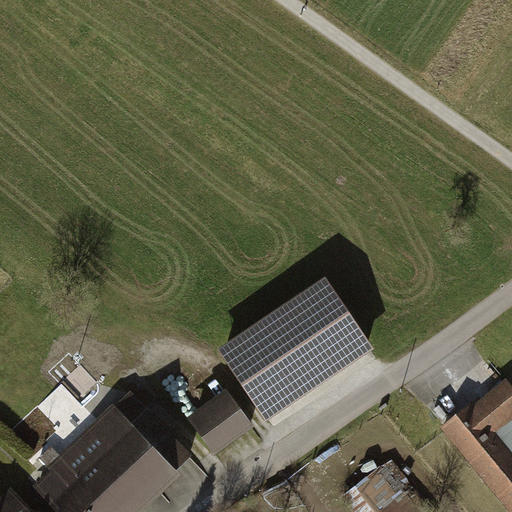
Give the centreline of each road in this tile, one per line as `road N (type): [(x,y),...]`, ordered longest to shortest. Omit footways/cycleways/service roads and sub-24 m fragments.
road 1 (residential): [(511,295),(206,511)]
road 2 (track): [(511,161),(287,0)]
